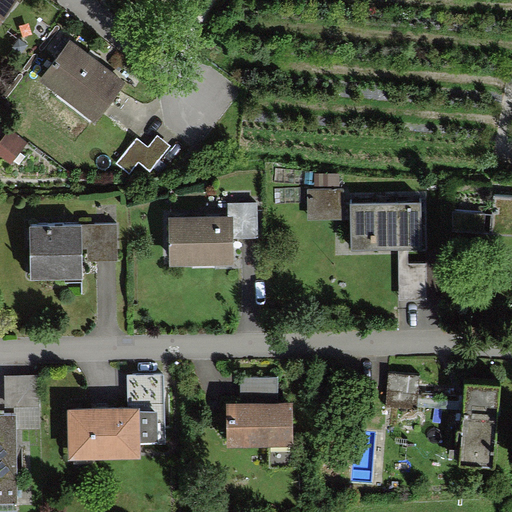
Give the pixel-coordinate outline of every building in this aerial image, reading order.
[(0,0),(0,22),(16,0),(0,0)] [(373,0),(371,3),(365,0),(359,0),(344,22),(360,34),(365,27),(379,37),(398,9),(385,0),(373,0)] [(100,63),(71,41),(39,81),(95,123),(126,83),(100,63)] [(27,140),(10,127),(0,138),(0,152),(10,161),(27,140)] [(148,147),(137,138),(116,163),(129,174),(139,163),(150,172),(171,146),(157,135),(148,147)] [(315,189),(340,189),(340,174),(315,174),(315,189)] [(350,219),(350,204),(350,189),(340,189),(315,189),(308,189),(309,219),(350,219)] [(511,198),(494,197),(492,233),(511,234),(511,198)] [(228,203),(228,216),(233,216),(233,239),(258,239),(257,203),(228,203)] [(350,219),(352,251),(399,250),(404,250),(409,251),(422,251),(422,203),(350,204),(350,219)] [(169,217),(170,266),(234,265),(234,246),(233,239),(233,216),(228,216),(169,217)] [(82,225),(82,226),(82,249),(88,249),(88,261),(118,261),(117,224),(82,225)] [(30,227),(31,280),(83,279),(82,249),(82,226),(30,227)] [(399,264),(409,263),(409,251),(404,250),(399,250),(399,264)] [(426,253),(426,263),(427,300),(442,299),(441,253),(426,253)] [(409,263),(399,264),(399,300),(427,300),(426,263),(409,263)] [(158,444),(166,443),(164,373),(126,374),(127,408),(140,408),(140,412),(157,411),(158,444)] [(419,375),(389,373),(386,407),(417,409),(419,375)] [(4,375),(5,416),(16,416),(16,429),(41,429),(41,375),(4,375)] [(239,377),(239,403),(278,403),(278,377),(239,377)] [(499,388),(466,385),(465,398),(460,468),(493,470),(499,388)] [(234,403),(227,404),(227,447),(293,447),(293,403),(278,403),(239,403),(234,403)] [(100,409),(67,410),(68,460),(141,460),(141,444),(158,444),(157,411),(140,412),(140,408),(127,408),(100,409)] [(0,504),(17,504),(16,429),(16,416),(5,416),(0,415),(0,504)]
